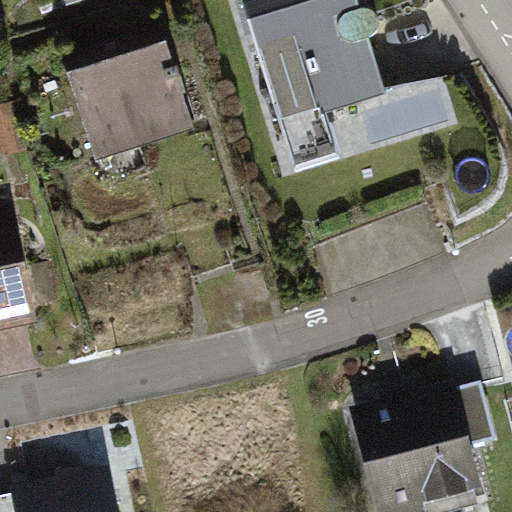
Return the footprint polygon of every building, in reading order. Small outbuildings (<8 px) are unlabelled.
[(356,0),(278,0),(251,9),(299,164),(338,152),(325,109),(385,91),(356,0)] [(160,33),(70,62),(100,157),(191,127),(160,33)] [(9,207),(0,209),(0,320),(32,314),(9,207)] [(382,405),(357,411),(382,511),(423,511),(423,510),(488,494),(478,450),(500,445),(486,388),(464,393),(462,383),(424,393),(422,383),(379,394),(382,405)] [(118,511),(110,468),(10,488),(12,498),(0,500),(0,511),(118,511)]
